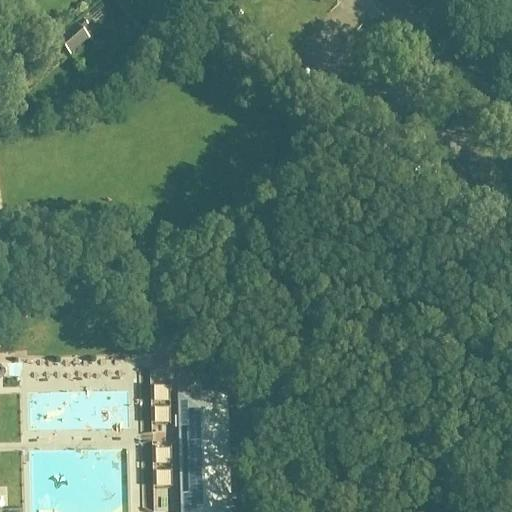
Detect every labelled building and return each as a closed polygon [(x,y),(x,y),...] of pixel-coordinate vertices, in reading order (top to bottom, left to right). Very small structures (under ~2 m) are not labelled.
[(197,0),(173,0),(165,7),(176,19),(197,0)] [(80,33),(86,28),(82,23),(57,44),(68,56),(86,41),(80,33)] [(268,63),(260,57),(253,65),(261,71),(268,63)] [(36,395),(36,382),(22,382),(22,395),(36,395)] [(181,450),(182,511),(227,511),(225,449),(224,449),(223,422),(225,422),(224,398),(179,400),(180,432),(182,432),(183,450),(181,450)]
